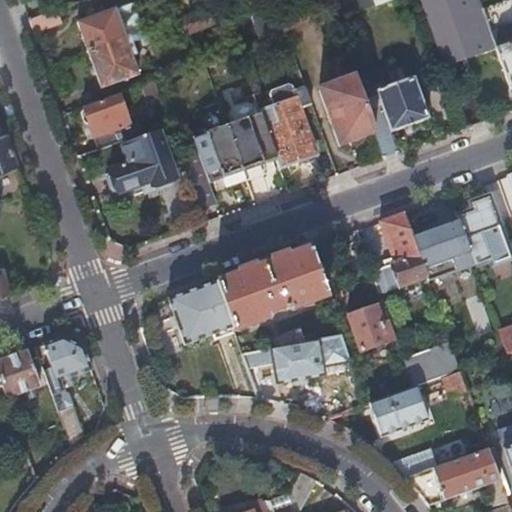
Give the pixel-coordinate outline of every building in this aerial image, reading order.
[(324,0),(333,22),(373,8),(369,0),(324,0)] [(482,8),(478,0),(420,0),(444,67),(465,59),(496,48),(482,8)] [(511,0),(505,0),(482,8),(496,48),(511,89),(511,88),(511,0)] [(299,26),(290,2),(274,7),(283,32),(299,26)] [(283,32),(274,7),(249,17),(260,46),(285,37),(283,32)] [(76,23),(87,53),(135,35),(129,19),(118,23),(114,9),(76,23)] [(27,21),(33,35),(62,25),(57,10),(27,21)] [(208,11),(175,23),(180,37),(214,24),(208,11)] [(135,35),(87,53),(100,89),(137,75),(126,45),(145,38),(143,32),(135,35)] [(203,64),(218,106),(253,94),(237,51),(203,64)] [(374,134),(371,127),(360,97),(353,77),(344,53),(334,56),(339,71),(342,70),(346,80),(317,90),(339,147),(374,134)] [(245,179),(225,125),(191,137),(184,119),(218,106),(203,64),(153,82),(158,97),(168,126),(178,153),(194,147),(207,183),(221,178),(224,187),(245,179)] [(353,77),(360,97),(369,94),(362,74),(353,77)] [(382,158),(397,153),(390,131),(427,117),(413,78),(375,92),(386,122),(371,127),(374,134),(382,158)] [(158,97),(153,82),(140,87),(145,102),(158,97)] [(299,112),(311,108),(303,87),(292,91),(290,86),(287,85),(271,91),(269,94),(274,106),(270,107),(275,122),(264,126),(276,157),(279,167),(314,154),(299,112)] [(97,152),(141,136),(136,122),(127,126),(117,96),(81,109),(79,115),(83,124),(88,126),(97,152)] [(259,111),(259,112),(264,126),(275,122),(270,107),(259,111)] [(259,112),(225,125),(245,179),(266,172),(262,163),(276,157),(264,126),(259,112)] [(6,169),(17,165),(0,119),(0,175),(8,173),(6,169)] [(157,135),(121,148),(127,164),(110,171),(111,174),(106,176),(113,194),(118,192),(118,194),(151,182),(153,187),(154,186),(155,188),(158,190),(170,186),(172,183),(171,180),(174,180),(157,135)] [(474,211),(457,218),(474,265),(490,259),(492,264),(509,258),(498,227),(488,198),(471,204),(474,211)] [(402,214),(379,223),(392,258),(383,261),(385,267),(377,270),(384,292),(425,277),(422,271),(410,236),(402,214)] [(410,236),(422,271),(460,257),(447,223),(410,236)] [(318,276),(321,284),(334,279),(321,244),(308,249),(318,276)] [(291,310),(326,298),(321,284),(318,276),(308,249),(215,282),(232,332),(266,320),(265,315),(290,306),(291,310)] [(377,270),(370,272),(378,294),(384,292),(377,270)] [(0,275),(0,296),(10,294),(3,275),(0,275)] [(441,281),(428,286),(434,304),(445,300),(447,299),(441,281)] [(232,332),(215,282),(166,300),(183,345),(212,334),(214,339),(232,332)] [(445,300),(434,304),(442,327),(453,322),(445,300)] [(394,339),(382,304),(346,317),(349,323),(344,325),(354,354),(394,339)] [(511,326),(498,332),(506,354),(511,352),(511,326)] [(273,349),(304,343),(299,328),(269,339),(273,349)] [(445,334),(438,336),(442,347),(449,345),(445,334)] [(57,383),(91,370),(83,348),(60,338),(42,344),(57,383)] [(322,377),(316,340),(304,343),(273,349),(241,355),(250,382),(274,379),(274,385),(322,377)] [(442,347),(402,362),(403,364),(410,382),(412,388),(413,387),(440,378),(459,371),(449,346),(449,345),(442,347)] [(0,382),(1,386),(6,399),(38,388),(25,350),(0,359),(0,382)] [(400,386),(410,382),(403,364),(393,368),(400,386)] [(459,371),(440,378),(447,398),(466,392),(459,371)] [(412,388),(368,404),(381,437),(425,421),(413,387),(412,388)] [(57,413),(69,447),(76,442),(78,441),(79,440),(81,439),(82,438),(83,437),(72,407),(57,413)] [(8,441),(20,437),(16,427),(5,431),(8,441)] [(463,437),(391,463),(405,478),(469,456),(463,437)] [(511,447),(503,451),(511,473),(511,447)] [(485,485),(498,480),(487,449),(469,456),(405,478),(427,506),(485,485)] [(303,503),(315,479),(299,471),(299,472),(287,493),(303,503)] [(498,480),(485,485),(494,509),(507,504),(498,480)] [(293,511),(292,508),(288,498),(274,503),(272,498),(264,497),(249,503),(252,510),(245,511),(293,511)]
